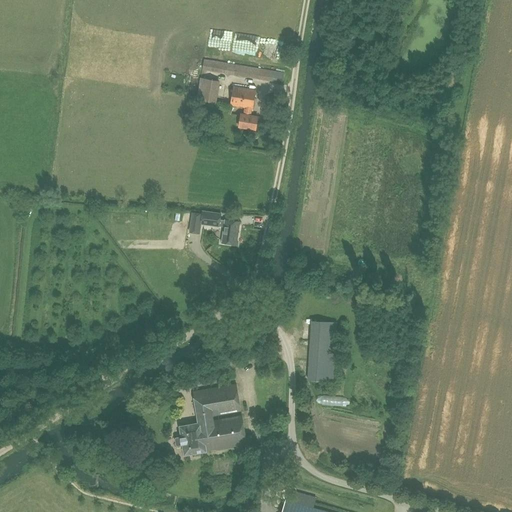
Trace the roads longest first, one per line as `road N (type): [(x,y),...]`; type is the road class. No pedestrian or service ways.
road 1 (track): [(306,0),(270,215),(247,290),(111,380)]
road 2 (unclassified): [(440,511),(304,466),(291,440),(289,360),(275,326),(244,293)]
road 3 (track): [(111,380),(0,451)]
